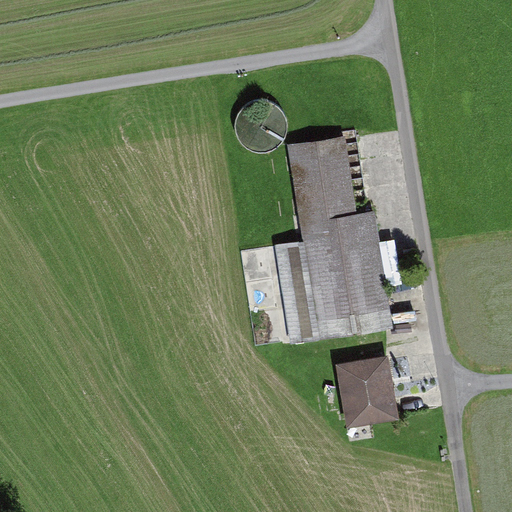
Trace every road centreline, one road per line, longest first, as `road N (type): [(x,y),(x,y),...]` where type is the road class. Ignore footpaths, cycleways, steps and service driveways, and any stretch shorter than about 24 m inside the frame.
road 1 (track): [(466,511),(389,38)]
road 2 (track): [(389,38),(0,101)]
